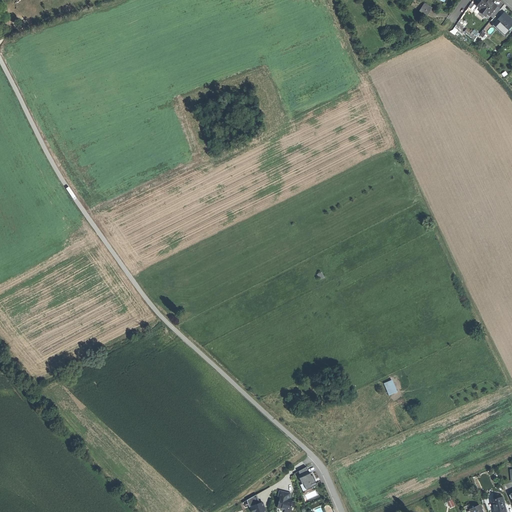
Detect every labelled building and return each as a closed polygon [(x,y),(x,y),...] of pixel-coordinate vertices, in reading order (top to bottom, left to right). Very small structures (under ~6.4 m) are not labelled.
[(481,9),(487,13),(489,15),(497,6),(490,1),(489,0),(481,0),(477,6),(481,9)] [(425,4),(420,11),(426,16),(429,12),(426,9),(428,6),(425,4)] [(489,15),(492,18),(500,8),(497,6),(489,15)] [(508,29),(511,24),(511,19),(509,17),(504,12),(497,19),(508,29)] [(469,34),(474,39),(479,34),(474,29),(469,34)] [(397,391),(392,380),(384,383),(389,395),(397,391)] [(309,474),(306,467),(298,471),(301,477),(309,474)] [(310,473),(309,474),(301,477),(299,478),(302,484),(304,483),(307,490),(312,487),(316,485),(314,480),(315,480),(313,475),(312,476),(310,473)] [(291,493),(280,491),(278,497),(282,498),(281,501),(279,501),(279,503),(278,508),(282,509),(282,508),(285,508),(284,511),(290,511),(292,507),(294,508),(295,502),(293,501),(291,500),(290,499),(291,493)] [(252,506),(259,503),(256,495),(247,500),(249,507),(252,506)] [(506,511),(503,498),(491,501),(493,511),(506,511)] [(265,511),(262,502),(259,503),(252,506),(252,507),(251,508),(252,511),(265,511)]
